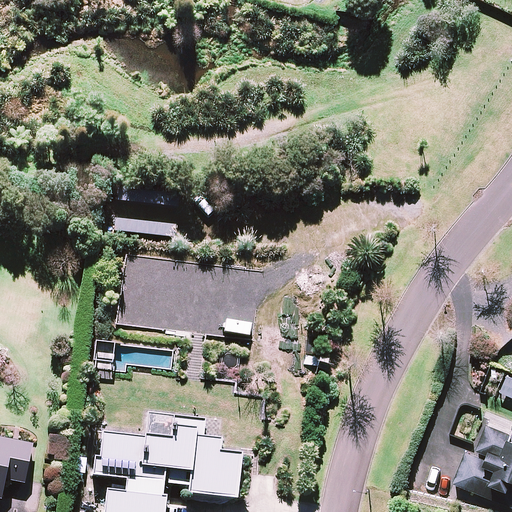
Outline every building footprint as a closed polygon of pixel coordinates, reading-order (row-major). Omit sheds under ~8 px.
[(117,221),(116,231),(174,238),(175,228),(117,221)] [(172,355),(125,351),(124,365),(171,370),(172,355)] [(329,360),(305,354),(303,365),(327,371),(329,360)] [(205,420),(145,414),(143,433),(104,429),(100,458),(95,458),(93,476),(127,479),(126,492),(108,490),(105,511),(164,511),(168,484),(190,486),(189,494),(237,499),(242,456),(219,453),(221,440),(203,438),(205,420)] [(511,434),(485,423),(474,451),(469,449),(455,484),(511,506),(511,439),(510,438),(511,434)] [(0,482),(4,483),(6,469),(32,472),(38,430),(0,424),(0,482)]
